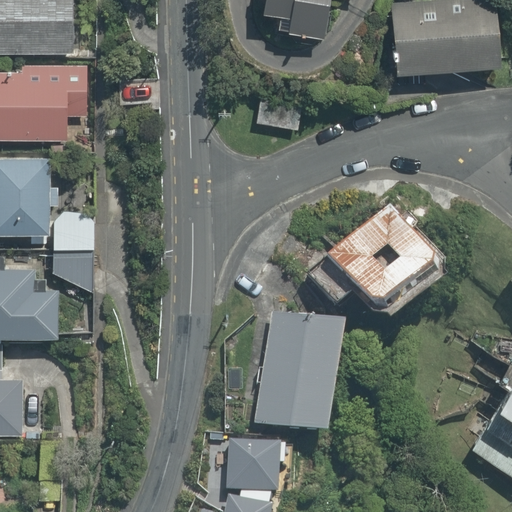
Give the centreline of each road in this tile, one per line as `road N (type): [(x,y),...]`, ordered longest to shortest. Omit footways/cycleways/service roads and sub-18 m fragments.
road 1 (residential): [(193,206),(174,438),(149,511)]
road 2 (residential): [(473,128),(193,206)]
road 3 (residential): [(186,0),(193,206)]
